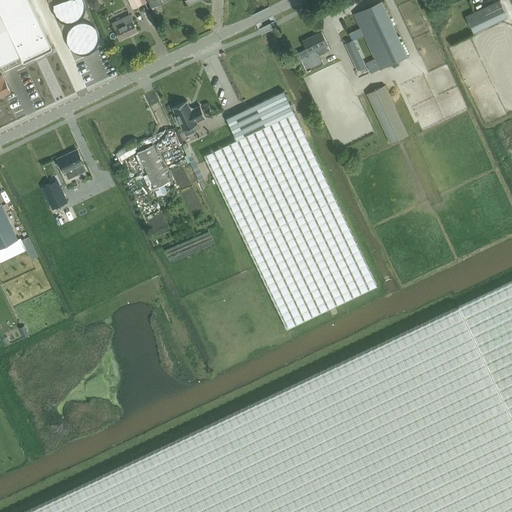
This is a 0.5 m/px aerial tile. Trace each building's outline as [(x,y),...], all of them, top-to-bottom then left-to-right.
[(0,0),(0,65),(47,44),(26,0),(0,0)] [(128,0),(133,9),(142,4),(139,0),(128,0)] [(480,31),(477,24),(488,19),(505,11),(500,0),(483,8),(465,16),(470,27),(473,34),(480,31)] [(381,2),(355,14),(375,59),(380,69),(407,57),(381,2)] [(112,23),(114,29),(115,29),(118,37),(120,41),(137,32),(132,20),(129,15),(112,23)] [(319,56),(330,50),(327,45),(328,45),(321,32),(303,41),(309,54),(316,50),(319,56)] [(365,66),(354,41),(345,45),(357,69),(365,66)] [(412,60),(414,66),(428,61),(425,55),(412,60)] [(375,59),(369,62),(373,72),(380,69),(375,59)] [(335,79),(344,76),(339,64),(330,68),(335,79)] [(0,76),(0,97),(10,93),(2,75),(0,76)] [(408,135),(395,108),(385,86),(367,94),(390,144),(408,135)] [(284,91),(226,118),(236,140),(204,155),(287,329),(377,286),(284,91)] [(205,119),(206,118),(199,105),(199,106),(194,109),(193,108),(192,109),(189,108),(190,107),(189,107),(187,102),(187,101),(172,108),(172,109),(173,108),(176,116),(174,117),(178,126),(180,125),(183,130),(182,131),(183,131),(198,124),(198,123),(197,124),(196,122),(205,118),(205,119)] [(118,156),(131,149),(128,144),(115,151),(118,156)] [(163,190),(161,186),(170,182),(153,145),(137,153),(156,193),(163,190)] [(165,159),(183,153),(180,145),(162,152),(165,159)] [(77,150),(58,159),(64,172),(65,172),(68,179),(78,174),(74,167),(83,163),(77,150)] [(57,180),(51,183),(42,187),(53,209),(67,202),(60,186),(57,180)] [(114,198),(118,196),(113,186),(109,188),(114,198)] [(0,205),(0,248),(18,239),(1,205),(0,205)] [(38,255),(29,237),(22,241),(30,257),(32,258),(38,255)] [(511,281),(458,306),(511,419),(511,281)] [(511,511),(511,419),(458,306),(23,511),(511,511)]
